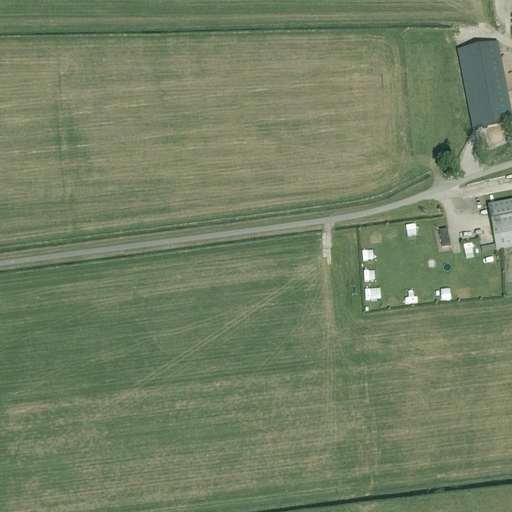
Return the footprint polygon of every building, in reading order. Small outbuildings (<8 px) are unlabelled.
[(511,123),(496,44),(457,51),(473,131),(511,123)] [(484,161),(487,168),(500,162),(496,155),(484,161)] [(511,172),(470,180),(472,193),(511,185),(511,172)] [(511,246),(511,202),(487,207),(495,250),(511,246)] [(413,222),(403,223),(403,236),(414,235),(413,222)] [(441,232),(444,246),(449,245),(446,231),(441,232)] [(360,262),(372,261),(371,249),(360,250),(360,262)] [(473,295),(472,282),(464,283),(464,295),(473,295)] [(412,292),(404,293),(405,303),(413,303),(412,292)] [(389,305),(397,304),(396,295),(388,296),(389,305)]
